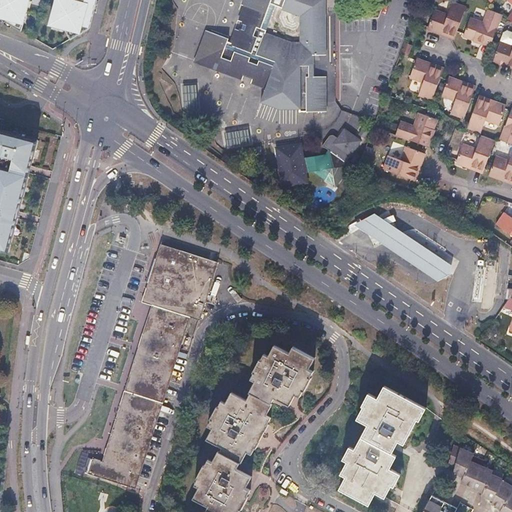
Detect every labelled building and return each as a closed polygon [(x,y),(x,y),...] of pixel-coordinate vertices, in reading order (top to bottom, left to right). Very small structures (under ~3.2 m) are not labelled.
[(66,30),(69,37),(89,26),(94,7),(95,0),(0,0),(0,19),(18,30),(26,0),(54,0),(48,25),(66,30)] [(242,21),(247,23),(243,33),(238,32),(233,46),(229,44),(230,41),(210,33),(198,63),(245,80),(246,76),(256,80),(254,83),(269,89),(265,99),(287,108),(307,106),(307,116),(333,115),(331,81),(316,81),(315,60),(330,60),(327,15),(322,15),(321,0),(320,0),(247,0),(246,5),(248,6),(242,21)] [(448,14),(434,10),(429,25),(428,28),(455,38),(458,30),(467,6),(459,4),(453,1),(448,14)] [(484,23),(470,19),(465,33),(464,36),(492,45),(493,43),(503,14),(489,10),(484,23)] [(511,45),(501,42),(500,46),(495,60),(511,66),(511,45)] [(417,59),(416,61),(410,77),(424,82),(419,96),(425,98),(433,101),(441,77),(445,68),(417,59)] [(450,77),(449,80),(443,95),(457,100),(452,113),(465,118),(473,97),(476,88),(477,87),(450,77)] [(480,96),(479,99),(468,128),(482,133),(486,120),(501,124),(506,108),(507,106),(480,96)] [(511,110),(501,140),(511,143),(511,110)] [(414,126),(401,121),(396,135),(426,146),(428,147),(438,120),(435,119),(419,113),(414,126)] [(41,141),(0,130),(0,253),(11,256),(21,216),(31,179),(41,141)] [(297,141),(272,142),(273,180),(298,179),(298,170),(308,170),(326,187),(343,169),(341,168),(344,165),(341,163),(357,145),(343,132),(335,140),(331,136),(330,136),(328,136),(327,136),(326,137),(318,145),(325,151),(319,158),(298,159),(297,141)] [(477,149),(463,144),(459,159),(457,162),(484,172),(485,168),(495,141),(482,135),(477,149)] [(402,160),(389,155),(384,169),(412,179),(415,180),(425,153),(423,152),(407,146),(402,160)] [(511,153),(509,161),(496,156),(491,170),(491,171),(490,175),(511,182),(511,153)] [(451,274),(452,270),(453,266),(389,222),(376,213),(355,224),(362,229),(367,232),(438,281),(451,274)] [(511,218),(504,213),(496,224),(511,235),(511,218)] [(150,273),(141,300),(151,304),(147,318),(142,332),(137,347),(133,361),(128,375),(124,389),(119,404),(114,418),(110,432),(105,447),(101,461),(91,458),(89,465),(86,472),(135,488),(190,317),(200,319),(219,263),(160,244),(150,273)] [(208,426),(213,428),(207,439),(222,447),(220,451),(219,451),(212,462),(208,460),(206,466),(204,465),(197,478),(198,479),(195,486),(200,489),(196,498),(210,506),(206,511),(205,511),(204,511),(229,511),(230,511),(238,511),(240,508),(242,509),(248,496),(247,496),(250,490),(247,488),(252,476),(243,471),(238,469),(241,463),(243,464),(248,453),(251,454),(255,447),(256,448),(269,424),(267,423),(270,417),(267,416),(272,404),(271,403),(275,396),(282,399),(291,403),(296,393),(300,396),(304,389),(305,389),(311,377),(310,376),(313,370),(310,368),(315,357),(292,346),(289,352),(275,345),(270,355),(265,353),(262,359),(260,358),(254,371),(255,372),(251,379),(255,382),(250,393),(251,393),(248,400),(232,392),(227,403),(222,401),(220,406),(217,406),(211,418),(212,419),(208,426)] [(402,473),(391,467),(397,454),(393,452),(400,440),(405,442),(418,418),(421,419),(427,408),(385,385),(379,396),(370,391),(362,404),(364,405),(358,417),(369,423),(355,448),(351,446),(344,459),(348,461),(342,473),(346,476),(339,489),(369,504),(376,493),(385,498),(393,484),(395,486),(402,473)] [(492,471),(470,461),(472,454),(454,445),(448,463),(455,466),(453,471),(464,475),(461,481),(484,491),(482,495),(493,500),(492,504),(501,509),(500,511),(511,511),(511,493),(511,492),(511,487),(502,481),(502,480),(491,475),(492,471)] [(456,511),(459,509),(451,505),(447,511),(440,511),(445,502),(431,494),(422,511),(456,511)] [(447,511),(451,505),(445,502),(440,511),(447,511)]
